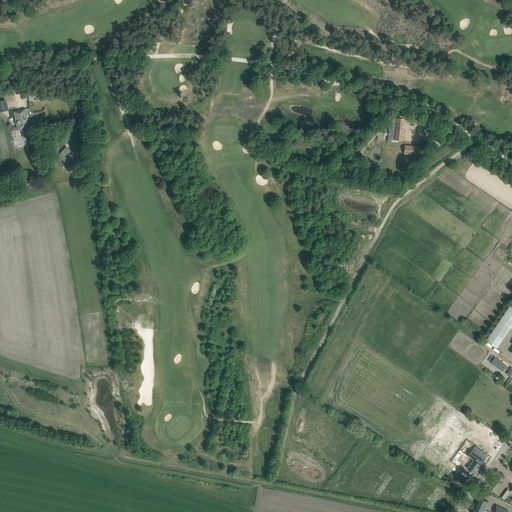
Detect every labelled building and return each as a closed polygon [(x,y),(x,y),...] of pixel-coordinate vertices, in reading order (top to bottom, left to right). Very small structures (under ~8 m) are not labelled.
[(28,94),(29,101),(34,101),(34,98),(38,97),(37,93),(28,94)] [(0,112),(8,110),(6,100),(0,101),(0,112)] [(14,114),(15,119),(18,130),(30,127),(26,114),(25,109),(21,110),(21,112),(14,114)] [(403,119),(397,119),(391,118),(391,125),(395,126),(394,129),(392,129),(391,140),(402,141),(403,135),(404,130),(402,130),(403,123),(407,123),(403,119)] [(404,154),(419,156),(419,147),(405,145),(404,154)] [(63,160),(64,159),(69,163),(77,154),(78,154),(79,154),(73,149),(71,152),(70,151),(70,150),(66,147),(58,156),(63,160)] [(497,349),(511,326),(511,306),(486,342),(497,349)] [(495,357),(491,363),(502,371),(506,366),(495,357)] [(456,421),(448,433),(464,445),(473,433),(456,421)] [(418,429),(426,434),(430,426),(423,422),(418,429)] [(481,431),(476,439),(490,448),(495,441),(481,431)] [(447,438),(444,442),(450,447),(453,442),(447,438)] [(436,445),(460,463),(464,458),(440,440),(436,445)] [(467,469),(471,471),(475,474),(488,456),(475,447),(468,456),(474,460),(467,469)] [(510,492),(507,490),(501,498),(501,499),(504,500),(510,492)] [(480,498),(475,509),(473,511),(484,511),(489,502),(480,498)]
